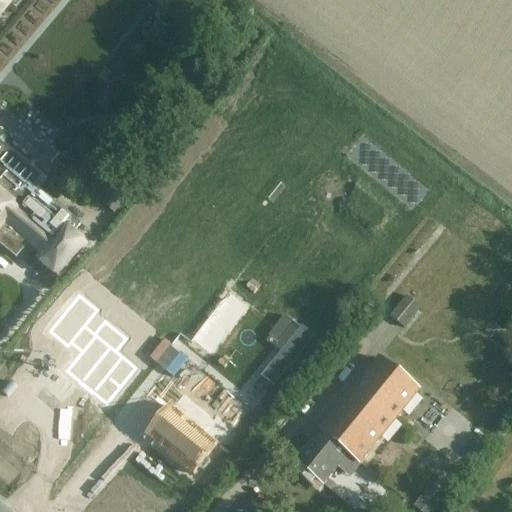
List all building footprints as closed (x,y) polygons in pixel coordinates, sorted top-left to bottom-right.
[(44,154),(52,134),(41,130),(33,150),(44,154)] [(0,245),(16,259),(30,244),(42,254),(37,261),(59,278),(86,245),(66,229),(76,218),(39,188),(34,195),(31,192),(35,188),(21,177),(19,180),(16,177),(14,180),(0,168),(0,165),(1,165),(0,163),(0,245)] [(79,296),(49,333),(68,348),(71,344),(82,353),(66,372),(107,406),(137,369),(116,353),(127,340),(105,322),(95,334),(85,327),(98,311),(79,296)] [(407,297),(390,317),(404,329),(421,309),(407,297)] [(196,316),(167,356),(180,365),(208,325),(196,316)] [(228,348),(217,362),(268,403),(279,389),(228,348)] [(419,395),(378,362),(295,464),(323,487),(349,455),(361,466),(419,395)] [(142,386),(125,409),(140,420),(127,437),(172,471),(209,424),(187,407),(181,415),(142,386)] [(429,453),(418,466),(448,492),(459,479),(429,453)] [(430,484),(413,505),(422,511),(433,511),(445,497),(430,484)]
